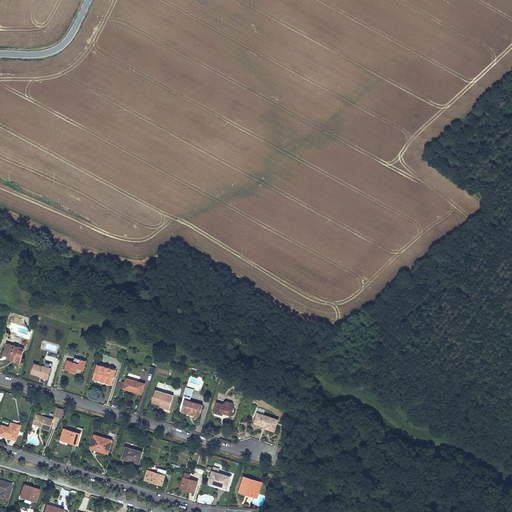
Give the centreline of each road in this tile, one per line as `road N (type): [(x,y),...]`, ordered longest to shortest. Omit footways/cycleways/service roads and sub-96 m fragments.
road 1 (residential): [(261,452),(0,378)]
road 2 (residential): [(207,511),(0,448)]
road 3 (residential): [(0,462),(163,511)]
